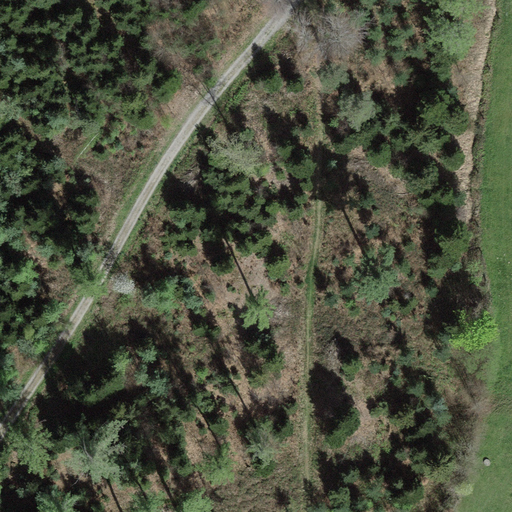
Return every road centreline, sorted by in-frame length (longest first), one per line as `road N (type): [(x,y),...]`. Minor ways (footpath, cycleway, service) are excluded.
road 1 (track): [(293,0),(168,156),(0,431)]
road 2 (track): [(317,0),(323,231),(294,511)]
